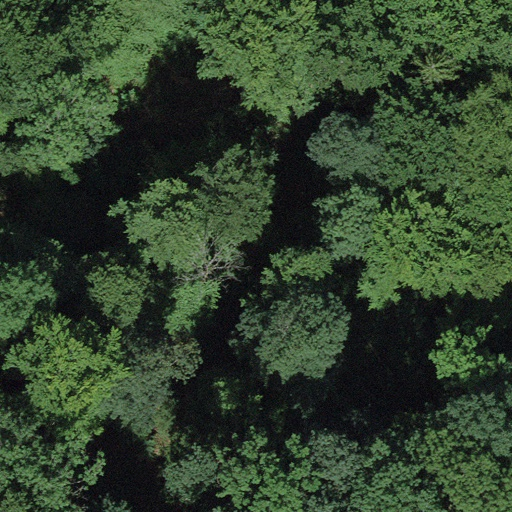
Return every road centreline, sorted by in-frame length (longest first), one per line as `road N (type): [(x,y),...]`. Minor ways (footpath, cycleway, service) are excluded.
road 1 (track): [(477,511),(112,82),(0,1)]
road 2 (track): [(141,511),(0,428)]
